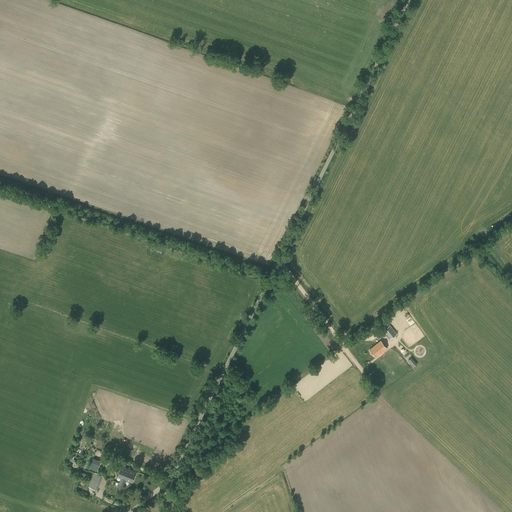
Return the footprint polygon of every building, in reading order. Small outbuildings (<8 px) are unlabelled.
[(384,332),(390,339),(397,333),(391,326),(384,332)] [(376,357),(387,348),(381,340),(370,349),(376,357)] [(413,367),(417,364),(412,357),(407,360),(413,367)] [(88,469),(96,471),(100,460),(92,457),(88,469)] [(117,477),(121,478),(118,487),(122,489),(125,480),(132,482),(136,472),(122,466),(117,477)] [(89,487),(97,490),(103,476),(95,472),(89,487)]
